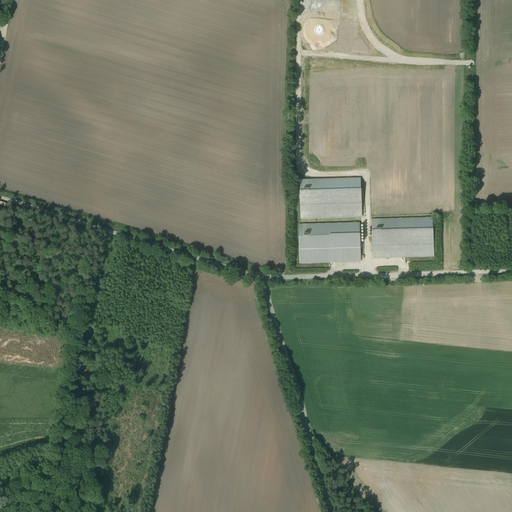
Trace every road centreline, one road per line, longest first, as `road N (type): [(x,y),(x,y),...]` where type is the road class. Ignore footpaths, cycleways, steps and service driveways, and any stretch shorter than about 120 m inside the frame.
road 1 (unclassified): [(333,511),(267,277),(0,198)]
road 2 (track): [(267,277),(511,271)]
